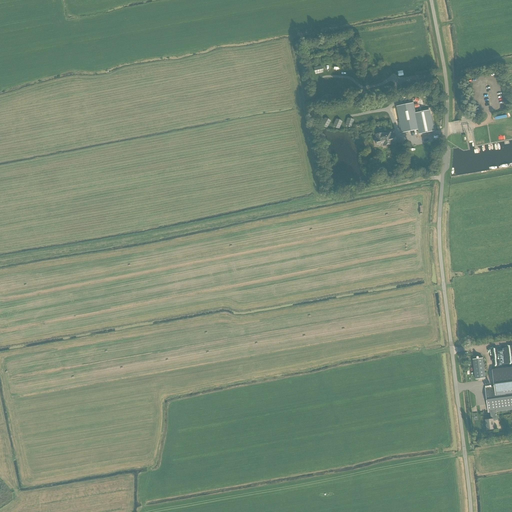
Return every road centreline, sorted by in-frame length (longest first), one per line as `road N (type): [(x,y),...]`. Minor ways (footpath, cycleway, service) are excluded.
road 1 (unclassified): [(469,511),(441,259),(447,94),(431,0)]
road 2 (track): [(0,261),(441,178)]
